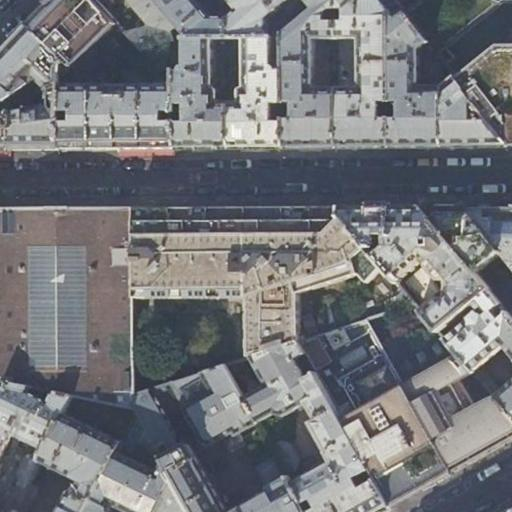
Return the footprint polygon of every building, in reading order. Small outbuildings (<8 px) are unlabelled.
[(73,70),(76,73),(98,73),(97,49),(95,47),(116,24),(95,0),(52,0),(27,26),(73,70)] [(129,0),(150,25),(149,29),(135,30),(130,24),(118,26),(140,51),(148,52),(148,51),(174,42),(190,38),(157,0),(129,0)] [(157,0),(190,38),(214,38),(229,38),(229,18),(211,17),(196,0),(157,0)] [(230,0),(239,10),(229,18),(229,38),(244,38),(265,38),(264,20),(276,11),(266,0),(230,0)] [(266,0),(276,11),(289,0),(302,0),(303,1),(305,0),(266,0)] [(334,0),(305,0),(303,1),(311,12),(282,34),(283,38),(285,103),(294,103),(294,119),(285,120),(285,122),(286,148),(309,147),(338,147),(337,89),(315,89),(314,41),(336,41),(335,24),(325,24),(324,16),(328,12),(335,12),(335,1),(334,0)] [(361,1),(359,0),(334,0),(335,1),(335,12),(335,24),(336,41),(357,41),(358,88),(337,89),(338,147),(366,147),(391,147),(391,14),(399,7),(394,0),(383,0),(381,2),(361,1)] [(511,0),(394,0),(399,7),(429,45),(437,54),(504,2),(511,1),(511,44),(501,45),(455,77),(506,142),(511,141),(511,0)] [(420,51),(429,45),(399,7),(391,14),(391,147),(413,147),(443,147),(443,87),(420,87),(420,51)] [(0,53),(0,95),(6,101),(37,81),(47,91),(57,87),(73,70),(27,26),(6,47),(0,53)] [(214,38),(190,38),(174,42),(175,73),(176,105),(186,105),(186,122),(176,122),(176,123),(177,148),(202,148),(231,148),(230,105),(221,105),(221,100),(221,99),(220,98),(220,96),(219,96),(218,95),(217,94),(216,94),(215,94),(214,38)] [(283,38),(265,38),(244,38),(245,93),(243,94),(242,94),(241,96),(240,97),(240,99),(240,100),(240,105),(230,105),(231,148),(260,148),(286,148),(285,122),(274,122),(273,105),(285,104),(285,103),(283,38)] [(76,73),(73,70),(57,87),(60,85),(60,149),(121,149),(177,148),(176,123),(164,123),(164,113),(176,113),(176,105),(175,73),(131,73),(131,86),(103,85),(103,82),(98,81),(98,73),(76,73)] [(455,77),(443,87),(443,147),(462,146),(510,146),(506,142),(455,77)] [(57,87),(47,91),(48,105),(12,114),(12,149),(33,149),(60,149),(60,85),(57,87)] [(0,149),(12,149),(12,114),(0,116),(0,105),(6,101),(0,95),(0,149)] [(433,207),(422,207),(477,274),(489,264),(504,252),(467,206),(433,207)] [(511,206),(510,206),(467,206),(504,252),(511,262),(511,206)] [(166,208),(135,208),(135,299),(249,299),(249,360),(251,359),(300,344),(370,320),(419,305),(341,207),(331,207),(278,208),(166,208)] [(412,207),(341,207),(419,305),(441,331),(474,304),(490,290),(477,274),(422,207),(412,207)] [(63,209),(0,209),(0,381),(11,383),(74,396),(135,409),(135,396),(135,299),(135,208),(63,209)] [(511,292),(489,264),(477,274),(490,290),(507,311),(511,316),(511,292)] [(490,290),(474,304),(480,311),(446,338),(476,373),(496,398),(511,416),(511,319),(502,328),(496,320),(507,311),(490,290)] [(441,331),(419,305),(370,320),(455,473),(511,440),(511,416),(496,398),(477,408),(462,382),(476,373),(446,338),(441,331)] [(370,320),(300,344),(306,354),(316,373),(392,508),(455,473),(370,320)] [(306,354),(300,344),(251,359),(267,387),(245,400),(258,424),(275,414),(276,417),(284,419),(308,406),(308,404),(317,398),(306,378),(296,360),(306,354)] [(225,443),(258,424),(245,400),(226,367),(174,384),(187,407),(184,409),(204,445),(210,447),(223,439),(225,443)] [(316,373),(306,378),(317,398),(308,404),(308,406),(319,425),(313,428),(331,462),(292,484),(307,511),(385,511),(392,508),(316,373)] [(0,511),(18,511),(42,462),(74,396),(11,383),(0,407),(0,511)] [(166,386),(135,396),(135,409),(138,414),(165,463),(176,482),(193,511),(307,511),(292,484),(287,476),(277,458),(258,469),(270,491),(232,511),(228,511),(192,446),(187,446),(184,447),(155,395),(167,388),(166,386)] [(138,414),(135,409),(74,396),(42,462),(82,481),(80,485),(71,491),(61,511),(89,511),(119,454),(138,414)] [(272,448),(277,458),(287,476),(297,470),(299,461),(291,445),(281,443),(272,448)] [(159,474),(119,454),(89,511),(114,511),(114,509),(115,507),(126,511),(160,511),(176,482),(165,463),(159,474)] [(193,511),(176,482),(160,511),(193,511)]
